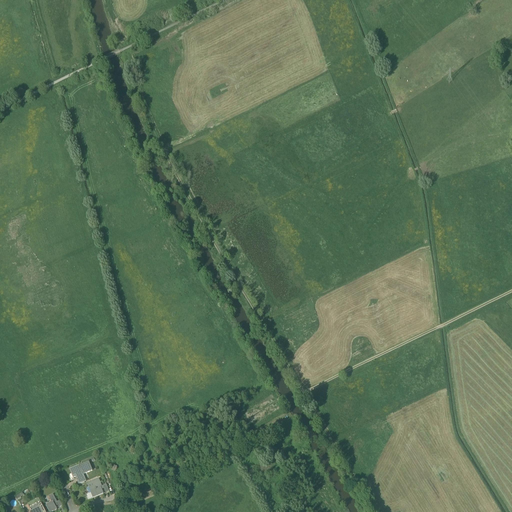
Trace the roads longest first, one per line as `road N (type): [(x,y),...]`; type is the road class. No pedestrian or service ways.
road 1 (track): [(511,290),(304,392),(280,352)]
road 2 (track): [(176,481),(287,415)]
